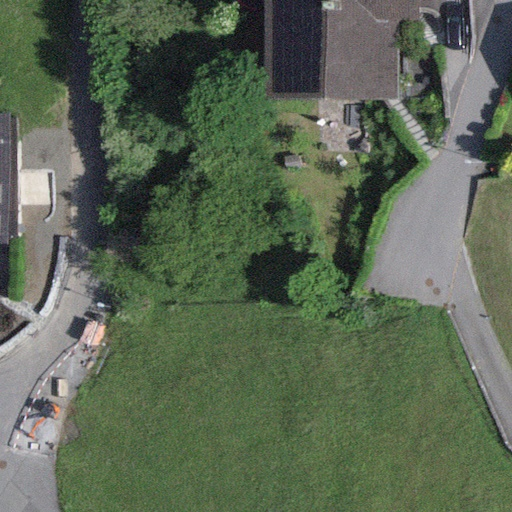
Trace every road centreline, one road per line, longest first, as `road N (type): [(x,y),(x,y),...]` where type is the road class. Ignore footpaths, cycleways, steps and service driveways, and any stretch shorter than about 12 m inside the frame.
road 1 (residential): [(107,0),(109,199),(64,364),(0,411)]
road 2 (residential): [(511,57),(461,158),(453,235),(511,403)]
